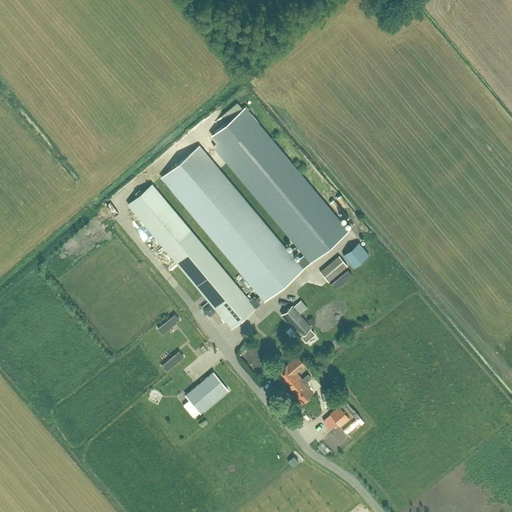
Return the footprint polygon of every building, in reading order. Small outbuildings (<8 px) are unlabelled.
[(245,106),(206,138),(303,254),(309,262),(348,230),(245,106)] [(199,145),(161,176),(264,299),(301,268),(309,262),(303,254),(295,260),(291,256),(287,251),(199,145)] [(260,303),(256,298),(256,299),(253,296),(248,300),(151,184),(128,203),(231,327),(260,303)] [(358,241),(342,254),(353,267),(369,254),(358,241)] [(319,270),(328,280),(347,265),(338,255),(319,270)] [(292,304),(280,314),(290,326),(298,336),(299,337),(300,335),(306,341),(314,334),(309,328),(311,327),(300,313),(293,305),(292,304)] [(259,371),(267,366),(256,349),(249,354),(259,371)] [(274,374),(286,387),(291,382),(290,381),(292,380),(290,377),(296,371),(305,364),(297,354),(274,374)] [(213,370),(185,394),(200,412),(228,389),(213,370)] [(291,382),(286,387),(289,391),(290,391),(300,403),(313,393),(307,386),(308,385),(305,382),(311,377),(307,373),(302,378),(296,371),(290,377),(292,380),(290,381),(291,382)] [(322,392),(323,400),(331,398),(329,390),(322,392)] [(339,404),(330,412),(340,424),(349,416),(339,404)] [(354,414),(340,425),(344,430),(357,419),(354,414)] [(318,440),(312,443),(315,449),(321,445),(318,440)]
